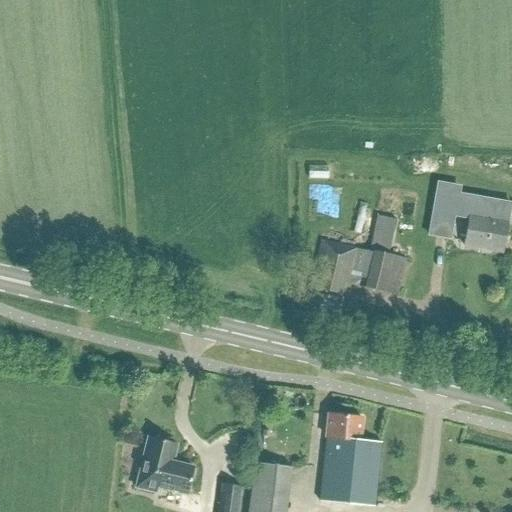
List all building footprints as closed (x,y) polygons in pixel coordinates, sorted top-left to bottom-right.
[(458,186),(435,181),(430,208),(453,212),(458,186)] [(471,220),(467,247),(504,254),(511,214),(481,209),(479,221),(471,220)] [(322,241),(311,288),(343,295),(345,283),(398,295),(406,260),(387,255),(395,219),(377,215),(369,251),(322,241)] [(329,438),(323,502),(375,507),(381,442),(359,440),(361,418),(328,415),(326,438),(329,438)] [(171,439),(157,435),(156,439),(149,437),(136,487),(156,492),(157,487),(187,494),(194,467),(173,462),(178,445),(170,443),(171,439)] [(285,511),(292,468),(252,463),(245,511),(285,511)] [(239,511),(242,486),(221,484),(217,511),(239,511)]
